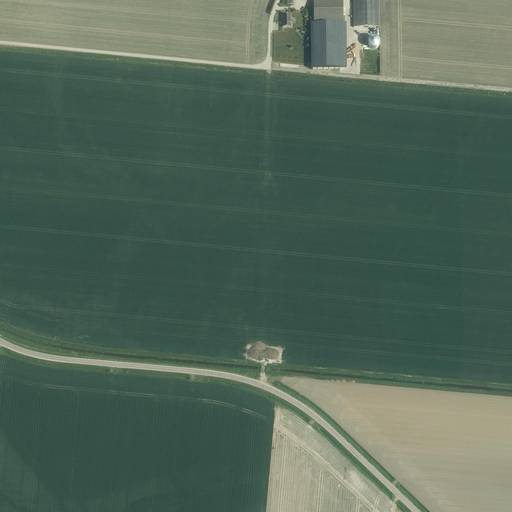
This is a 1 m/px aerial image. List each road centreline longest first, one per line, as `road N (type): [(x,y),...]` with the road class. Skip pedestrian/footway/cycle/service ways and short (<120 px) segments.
road 1 (tertiary): [(416,511),(327,426),(255,383),(45,357),(0,340)]
road 2 (unclassified): [(0,42),(265,68),(269,29)]
